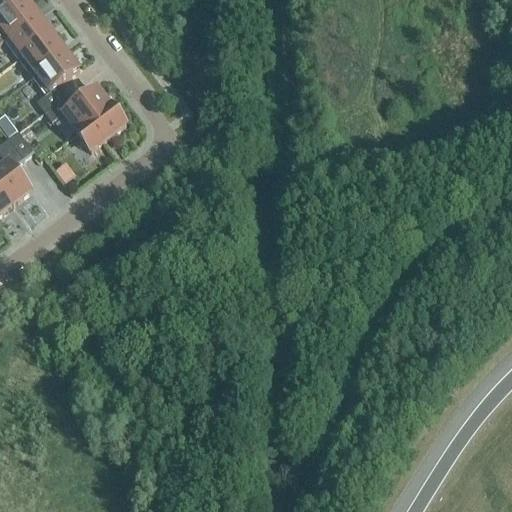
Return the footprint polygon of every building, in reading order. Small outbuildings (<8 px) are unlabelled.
[(0,38),(5,46),(38,21),(24,2),(1,19),(0,17),(0,38)] [(52,39),(38,21),(5,46),(19,64),(52,39)] [(33,82),(66,57),(52,39),(19,64),(33,82)] [(58,93),(80,76),(66,57),(33,82),(47,101),(37,108),(45,118),(65,103),(58,93)] [(77,139),(112,112),(111,112),(97,94),(72,113),(65,103),(45,118),(52,128),(64,120),(77,137),(76,138),(77,139)] [(91,158),(126,131),(112,112),(77,139),(91,158)] [(13,130),(4,136),(9,144),(18,137),(13,130)] [(34,158),(19,138),(9,145),(24,165),(34,158)] [(14,173),(24,165),(9,145),(0,151),(0,154),(7,164),(0,168),(0,192),(13,210),(32,196),(14,173)] [(0,220),(13,210),(0,192),(0,220)]
